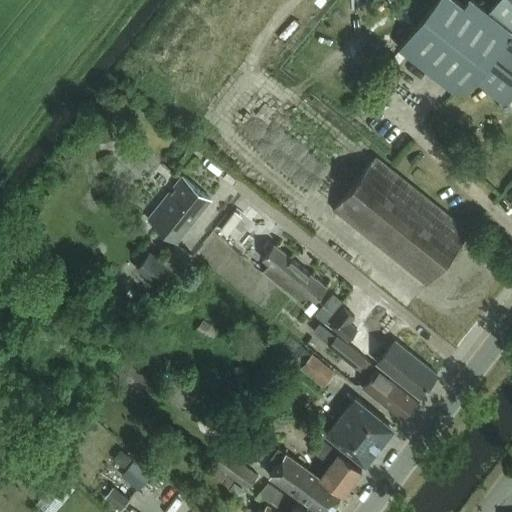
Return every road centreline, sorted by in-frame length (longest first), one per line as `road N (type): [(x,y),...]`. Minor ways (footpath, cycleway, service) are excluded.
road 1 (unclassified): [(483,377),(243,188)]
road 2 (tertiary): [(377,511),(483,377)]
